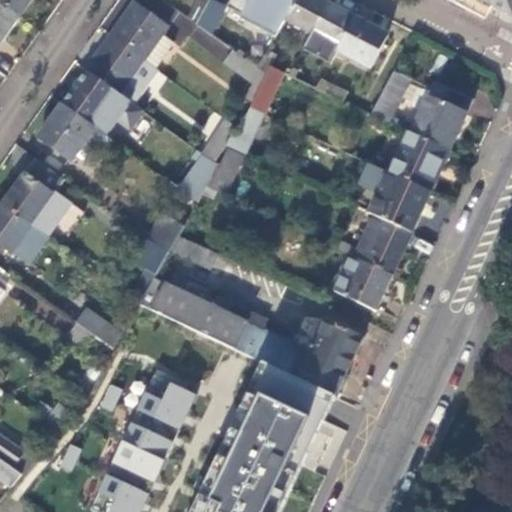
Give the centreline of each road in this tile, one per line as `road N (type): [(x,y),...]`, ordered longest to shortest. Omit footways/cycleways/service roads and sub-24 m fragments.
road 1 (primary): [(361,511),(511,191)]
road 2 (residential): [(87,0),(0,123)]
